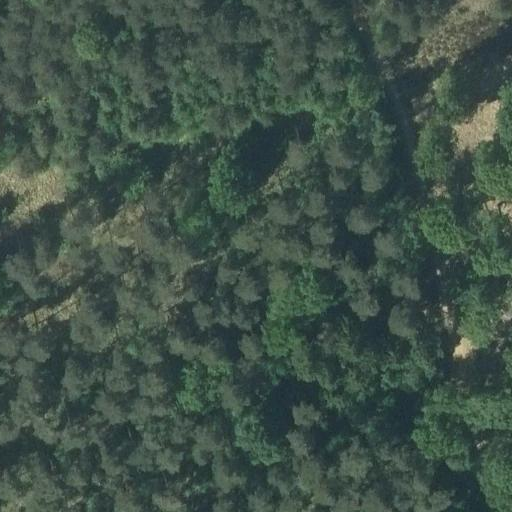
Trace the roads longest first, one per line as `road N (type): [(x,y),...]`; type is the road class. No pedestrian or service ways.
road 1 (track): [(360,0),(457,318)]
road 2 (track): [(457,318),(492,511)]
